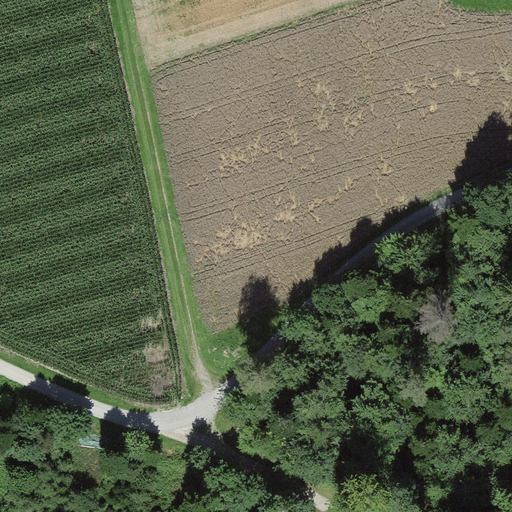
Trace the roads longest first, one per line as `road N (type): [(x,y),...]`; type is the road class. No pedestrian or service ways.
road 1 (track): [(0,367),(120,420),(191,418),(386,239),(511,175)]
road 2 (track): [(122,0),(192,345),(217,401)]
road 3 (track): [(191,418),(219,450),(338,511)]
